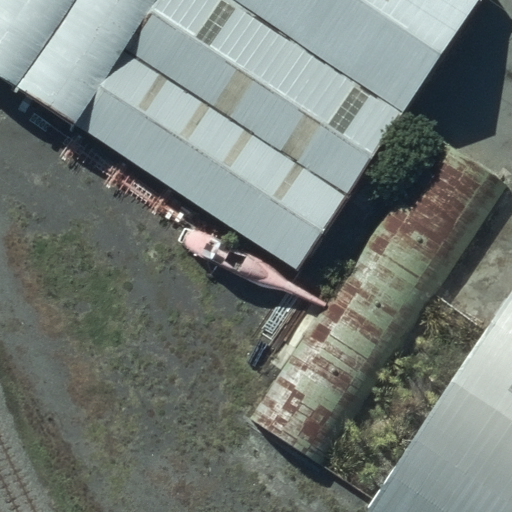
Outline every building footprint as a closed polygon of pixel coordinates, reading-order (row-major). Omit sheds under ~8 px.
[(76,132),(164,0),(0,0),(0,89),(72,138),(76,132)] [(398,120),(217,0),(164,0),(76,132),(294,276),(398,120)] [(217,0),(398,120),(402,115),(478,0),(217,0)] [(508,187),(435,137),(250,420),(322,471),(435,298),(508,187)] [(511,511),(511,298),(488,335),(371,510),(374,511),(511,511)]
